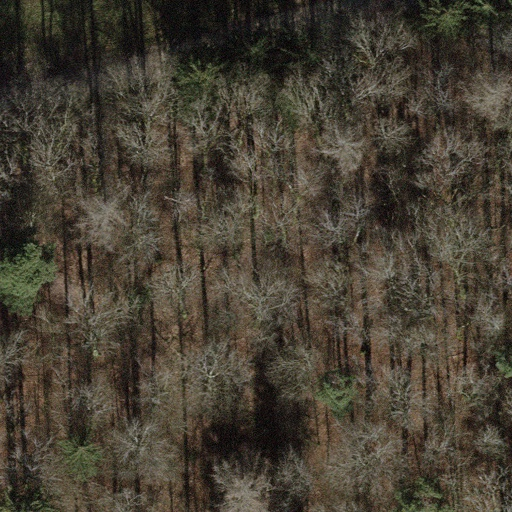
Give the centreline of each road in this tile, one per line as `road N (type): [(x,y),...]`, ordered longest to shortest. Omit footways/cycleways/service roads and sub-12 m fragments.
road 1 (track): [(0,49),(340,0),(511,2)]
road 2 (track): [(0,177),(223,511)]
